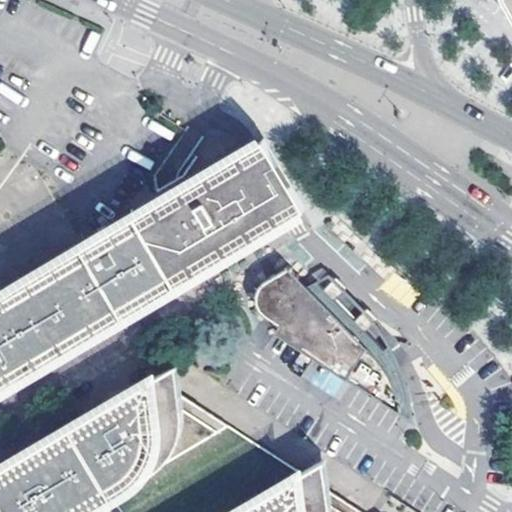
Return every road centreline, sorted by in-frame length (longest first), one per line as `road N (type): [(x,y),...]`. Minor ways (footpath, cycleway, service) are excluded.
road 1 (secondary): [(116,0),(269,70),(511,233)]
road 2 (secondary): [(431,93),(247,9)]
